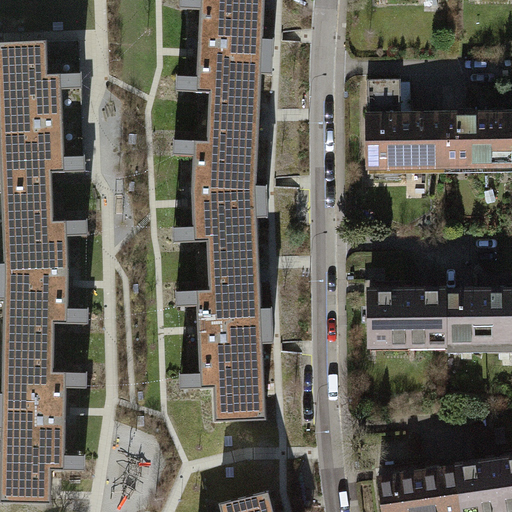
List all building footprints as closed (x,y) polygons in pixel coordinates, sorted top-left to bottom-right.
[(227,109),(255,111),(261,0),(196,0),(191,93),(206,94),(204,124),(227,125),(227,109)] [(0,190),(49,189),(48,172),(81,171),(76,40),(0,42),(0,190)] [(368,167),(444,166),(444,115),(401,115),(400,79),(367,80),(368,167)] [(229,271),(257,270),(252,190),(255,111),(227,109),(227,125),(204,124),(203,140),(190,140),(188,192),(190,242),(203,242),(204,257),(228,256),(229,271)] [(511,113),(444,115),(444,166),(511,164),(511,113)] [(26,338),(50,338),(51,323),(64,323),(64,266),(62,221),(50,221),(49,189),(0,190),(0,251),(1,273),(1,280),(0,306),(0,352),(26,353),(26,338)] [(93,224),(92,208),(75,208),(75,224),(93,224)] [(211,422),(262,420),(257,270),(229,271),(228,256),(204,257),(206,289),(193,290),(197,388),(210,387),(211,422)] [(511,290),(446,291),(447,342),(447,352),(511,351),(511,290)] [(369,343),(447,342),(446,291),(392,292),(368,292),(369,343)] [(0,501),(46,502),(47,469),(61,469),(62,372),(50,372),(50,338),(26,338),(26,353),(0,352),(0,501)] [(89,458),(90,444),(72,444),(71,457),(89,458)] [(511,458),(453,468),(459,511),(499,511),(511,510),(511,458)] [(383,511),(459,511),(453,468),(403,476),(378,480),(383,511)] [(270,511),(265,490),(216,503),(217,511),(270,511)]
